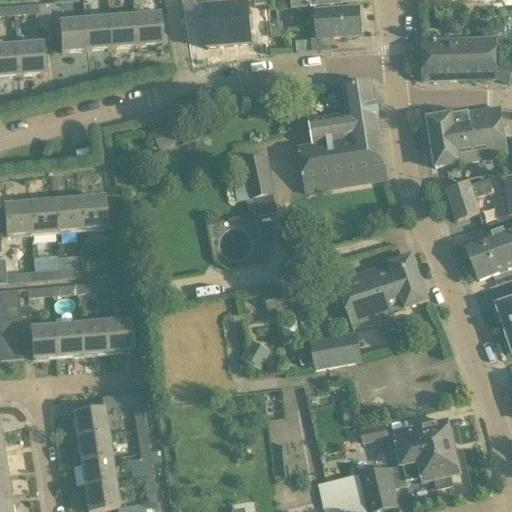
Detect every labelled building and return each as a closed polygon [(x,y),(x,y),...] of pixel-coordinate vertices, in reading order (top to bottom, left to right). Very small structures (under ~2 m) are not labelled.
[(289,0),(291,10),(340,7),(339,0),(289,0)] [(48,30),(48,26),(48,22),(47,9),(47,7),(14,10),(14,19),(34,17),(36,31),(48,30)] [(310,44),(295,46),(296,54),(311,53),(330,51),(329,40),(360,38),(358,9),(313,13),(316,41),(310,41),(310,44)] [(14,10),(0,10),(0,20),(14,19),(14,10)] [(251,11),(229,13),(233,47),(254,45),(251,11)] [(229,13),(209,15),(212,47),(232,46),(229,13)] [(160,47),(157,17),(133,19),(136,49),(160,47)] [(127,19),(108,21),(110,51),(127,50),(136,49),(133,19),(127,19)] [(108,21),(83,23),(86,53),(110,51),(108,21)] [(86,53),(83,23),(57,25),(60,55),(86,53)] [(486,42),(421,45),(421,55),(422,84),(486,82),(496,81),(510,87),(511,87),(511,65),(495,64),(494,42),(504,42),(504,29),(486,30),(486,42)] [(42,77),(40,46),(15,48),(18,79),(42,77)] [(15,48),(0,48),(0,80),(18,79),(15,48)] [(346,117),(309,123),(310,129),(313,148),(298,151),(305,195),(386,182),(379,139),(381,139),(379,129),(378,117),(379,117),(377,106),(376,107),(372,86),(342,91),(346,117)] [(435,170),(508,158),(502,129),(500,111),(427,123),(428,129),(435,170)] [(175,125),(153,134),(160,150),(181,141),(175,125)] [(273,197),(265,160),(242,165),(250,202),(251,202),(253,213),(275,209),(273,197)] [(509,219),(511,218),(511,179),(503,181),(509,219)] [(470,187),(447,195),(452,210),(450,211),(453,220),(455,219),(456,224),(479,216),(474,201),(493,195),(489,183),(470,189),(470,187)] [(78,203),(80,233),(105,231),(105,230),(122,229),(116,199),(102,201),(78,203)] [(53,204),(55,235),(80,233),(78,203),(53,204)] [(53,204),(28,206),(30,237),(55,235),(53,204)] [(5,238),(30,237),(28,206),(2,208),(2,215),(0,215),(0,239),(5,239),(5,238)] [(511,230),(465,247),(470,263),(511,248),(511,230)] [(511,248),(470,263),(477,283),(511,270),(511,248)] [(388,268),(336,285),(350,329),(403,312),(403,313),(427,305),(412,259),(388,267),(388,268)] [(109,278),(121,277),(128,277),(126,262),(114,263),(114,270),(108,271),(108,269),(83,271),(84,281),(109,279),(109,278)] [(59,283),(84,281),(83,271),(58,273),(59,283)] [(58,273),(34,275),(34,285),(59,283),(58,273)] [(34,285),(34,275),(4,277),(5,287),(34,285)] [(122,285),(102,287),(102,296),(132,294),(131,276),(128,277),(121,277),(122,285)] [(171,284),(143,287),(145,302),(172,298),(171,284)] [(267,314),(294,309),(296,317),(316,313),(308,284),(262,293),(267,314)] [(102,287),(76,289),(77,298),(102,296),(102,287)] [(76,289),(52,291),(53,300),(77,298),(76,289)] [(53,300),(52,291),(29,292),(30,302),(53,300)] [(0,310),(18,309),(17,293),(0,294),(0,310)] [(501,323),(505,334),(511,331),(511,302),(496,308),(498,311),(493,312),(497,324),(501,323)] [(19,312),(18,309),(0,310),(0,324),(20,323),(19,312)] [(0,335),(20,333),(20,323),(0,324),(0,335)] [(127,323),(104,325),(106,355),(131,353),(128,323),(127,323)] [(106,355),(104,325),(79,327),(81,357),(106,355)] [(79,327),(55,329),(57,359),(81,357),(79,327)] [(55,329),(28,331),(31,362),(57,359),(55,329)] [(0,335),(0,344),(21,343),(20,333),(0,335)] [(363,366),(356,335),(309,344),(311,356),(299,359),(301,368),(313,366),(315,375),(363,366)] [(0,364),(23,363),(21,343),(0,344),(0,364)] [(250,349),(246,357),(248,365),(256,370),(264,367),(268,360),(266,352),(262,349),(258,347),(250,349)] [(135,432),(145,431),(140,398),(130,399),(135,432)] [(76,441),(107,437),(103,412),(72,417),(76,441)] [(448,425),(410,434),(411,439),(394,443),(399,464),(416,460),(416,456),(453,447),(448,425)] [(385,427),(359,433),(362,448),(388,442),(385,427)] [(135,432),(139,457),(149,456),(145,431),(135,432)] [(76,441),(80,466),(110,461),(107,437),(76,441)] [(416,456),(416,460),(399,464),(400,470),(359,479),(358,478),(327,485),(326,486),(318,488),(323,511),(396,511),(398,511),(391,481),(404,477),(406,485),(421,482),(422,488),(436,485),(438,494),(453,490),(450,481),(460,479),(453,447),(416,456)] [(139,457),(143,483),(152,481),(149,456),(139,457)] [(80,466),(83,491),(114,487),(110,461),(80,466)] [(0,474),(0,499),(9,498),(5,474),(0,474)] [(146,507),(116,511),(156,511),(152,481),(143,483),(146,507)] [(86,511),(107,511),(118,511),(114,487),(83,491),(86,511)] [(10,511),(9,498),(0,499),(0,511),(10,511)]
